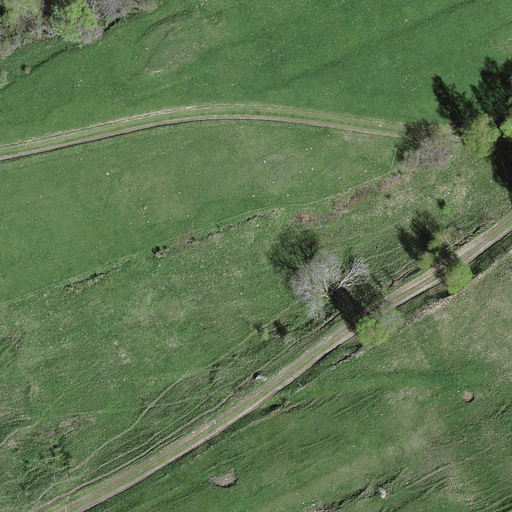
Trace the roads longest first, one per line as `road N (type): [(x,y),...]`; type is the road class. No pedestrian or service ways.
road 1 (track): [(511,133),(471,142),(221,111),(0,156)]
road 2 (track): [(73,511),(270,402),(511,239)]
